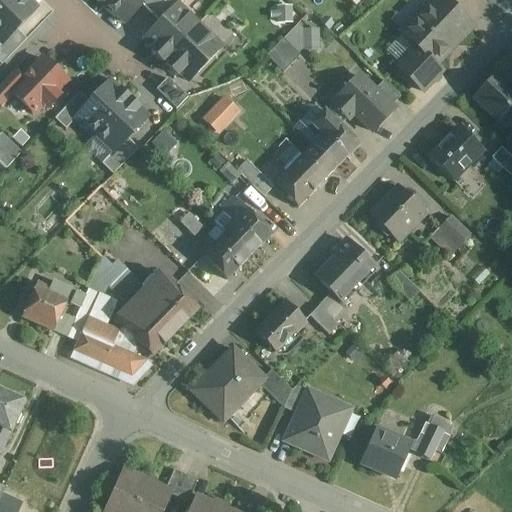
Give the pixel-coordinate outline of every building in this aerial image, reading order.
[(0,0),(0,8),(8,0),(0,0)] [(35,10),(24,0),(8,0),(0,8),(0,40),(3,43),(16,30),(35,10)] [(124,23),(146,0),(110,0),(104,7),(113,16),(115,14),(124,23)] [(166,0),(151,15),(160,23),(177,6),(178,7),(184,0),(166,0)] [(396,67),(421,91),(441,71),(436,66),(473,29),(447,4),(443,0),(434,0),(403,33),(417,47),(396,67)] [(160,23),(144,40),(153,48),(150,51),(162,62),(165,59),(197,26),(178,7),(177,6),(160,23)] [(197,26),(165,59),(168,62),(165,65),(176,76),(179,73),(188,81),(220,48),(197,26)] [(26,40),(16,30),(3,43),(0,46),(0,48),(9,57),(26,40)] [(283,39),(266,56),(283,72),(300,55),(283,39)] [(66,81),(42,59),(23,79),(10,92),(13,95),(34,114),(44,104),(48,108),(59,97),(54,93),(66,81)] [(14,70),(0,84),(0,106),(1,108),(13,95),(10,92),(23,79),(14,70)] [(511,105),(511,83),(497,70),(470,99),(495,123),(511,105)] [(353,113),(372,131),(393,110),(390,107),(373,91),(359,77),(332,104),(347,119),(353,113)] [(187,97),(167,79),(155,90),(176,110),(187,97)] [(89,102),(74,119),(74,120),(92,137),(129,99),(128,98),(128,99),(121,92),(121,91),(120,90),(119,90),(110,81),(89,102)] [(382,82),(373,91),(390,107),(399,99),(382,82)] [(79,93),(54,119),(65,129),(74,120),(74,119),(89,102),(79,93)] [(238,110),(224,98),(204,120),(217,132),(238,110)] [(129,99),(92,137),(110,154),(111,155),(127,138),(147,117),(138,108),(137,107),(129,100),(129,99)] [(358,142),(327,114),(314,127),(321,134),(311,144),(334,168),(358,142)] [(461,126),(431,157),(452,177),(482,146),(461,126)] [(127,138),(111,155),(110,154),(101,164),(112,174),(138,149),(127,138)] [(311,145),(280,178),(283,181),(278,186),(299,204),(334,168),(311,144),(311,145)] [(511,173),(511,161),(500,149),(491,159),(509,176),(511,173)] [(246,160),(236,170),(240,174),(262,196),(273,186),(246,160)] [(212,176),(225,190),(240,174),(236,170),(227,161),(212,176)] [(404,183),(375,214),(402,240),(412,230),(408,226),(428,206),(404,183)] [(178,222),(193,236),(202,227),(188,213),(190,210),(180,201),(172,209),(182,218),(178,222)] [(225,234),(248,256),(271,233),(243,204),(233,214),(240,220),(225,234)] [(450,216),(429,238),(448,257),(470,235),(450,216)] [(199,249),(227,277),(248,256),(225,234),(218,242),(212,237),(199,249)] [(351,235),(336,251),(339,254),(320,274),(345,298),(380,264),(351,235)] [(101,261),(133,293),(141,285),(106,251),(101,261)] [(96,273),(124,302),(133,293),(101,261),(96,273)] [(418,292),(398,271),(388,281),(408,301),(418,292)] [(144,291),(138,296),(175,333),(198,310),(161,274),(156,278),(152,274),(140,287),(144,291)] [(70,289),(54,282),(48,294),(64,302),(70,289)] [(48,294),(35,288),(21,318),(51,332),(51,331),(60,313),(64,302),(48,294)] [(80,308),(75,319),(75,320),(67,338),(77,342),(88,318),(99,295),(88,290),(85,296),(86,296),(80,309),(80,308)] [(77,292),(71,305),(80,308),(80,309),(86,296),(85,296),(77,292)] [(117,303),(99,295),(88,318),(106,326),(117,303)] [(116,319),(152,356),(175,333),(138,296),(116,319)] [(287,299),(257,330),(270,342),(274,338),(283,346),(285,344),(291,351),(303,338),(297,332),(308,320),(287,299)] [(341,327),(320,306),(311,316),(332,336),(341,327)] [(75,319),(60,313),(51,331),(67,338),(75,320),(75,319)] [(88,318),(73,352),(131,377),(146,362),(145,361),(112,347),(119,332),(88,318)] [(231,350),(192,392),(222,420),(258,383),(261,379),(231,350)] [(291,391),(271,370),(261,379),(258,383),(283,409),(291,391)] [(294,387),(291,391),(283,409),(295,414),(305,392),(294,387)] [(11,396),(0,391),(0,455),(1,456),(25,402),(23,401),(21,397),(15,394),(11,396)] [(342,408),(305,392),(295,414),(283,441),(325,459),(336,435),(332,433),(342,408)] [(430,427),(416,454),(428,460),(441,432),(430,427)] [(395,435),(380,428),(363,464),(383,473),(385,469),(398,475),(413,444),(399,437),(397,441),(393,439),(395,435)] [(197,480),(174,470),(164,491),(170,493),(170,494),(187,502),(197,480)] [(133,511),(146,483),(122,472),(108,505),(107,505),(104,511),(133,511)] [(164,491),(146,483),(133,511),(161,511),(170,494),(170,493),(164,491)] [(19,511),(23,505),(1,495),(0,497),(0,511),(19,511)] [(195,497),(188,511),(217,511),(219,508),(195,497)]
